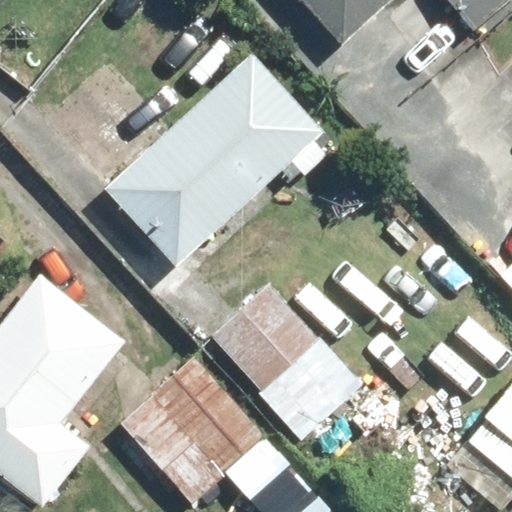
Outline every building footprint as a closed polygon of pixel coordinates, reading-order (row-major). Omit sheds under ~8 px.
[(302,0),(336,36),(375,0),(302,0)] [(511,0),(457,0),(483,29),(511,3),(511,0)] [(258,58),(119,186),(187,260),(327,132),(258,58)] [(0,462),(42,497),(96,431),(74,414),(135,339),(66,283),(0,362),(0,462)] [(369,381),(278,293),(218,355),(308,443),(369,381)] [(277,440),(204,356),(127,423),(200,507),(277,440)] [(511,426),(499,415),(477,440),(511,470),(511,426)]
